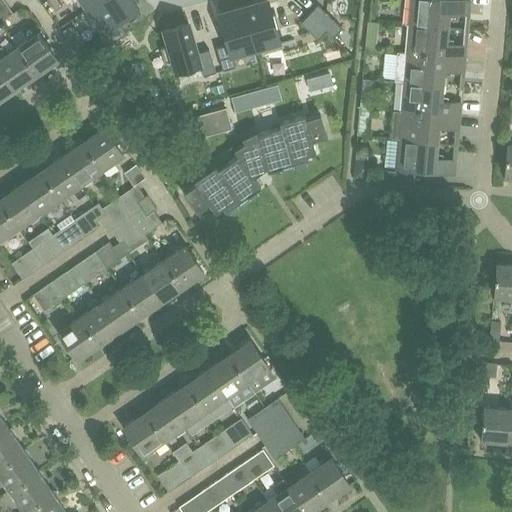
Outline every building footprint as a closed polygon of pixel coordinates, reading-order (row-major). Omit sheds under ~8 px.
[(57,0),(47,0),(48,0),(55,10),(61,6),(57,0)] [(80,0),(87,9),(99,0),(80,0)] [(133,0),(99,0),(87,9),(103,33),(99,36),(106,46),(126,33),(119,23),(139,9),(133,0)] [(266,0),(243,7),(256,53),(280,46),(266,0)] [(409,0),(407,25),(447,28),(448,12),(468,14),(469,1),(461,0),(409,0)] [(6,2),(0,6),(0,21),(13,13),(6,2)] [(317,5),(309,14),(326,31),(333,37),(342,28),(317,5)] [(227,44),(216,47),(222,70),(235,67),(233,60),(256,53),(243,7),(219,14),(227,44)] [(309,14),(300,23),(317,39),(326,31),(309,14)] [(168,46),(160,48),(164,63),(172,61),(175,71),(200,64),(203,76),(215,72),(209,49),(197,53),(188,23),(163,30),(168,46)] [(404,53),(464,58),(465,45),(445,44),(447,29),(407,25),(404,53)] [(38,31),(16,46),(36,75),(57,60),(38,31)] [(16,46),(0,56),(0,68),(14,89),(36,75),(16,46)] [(396,52),(393,81),(441,85),(443,70),(463,72),(464,58),(396,52)] [(0,68),(0,99),(14,89),(0,68)] [(321,75),(325,87),(333,84),(329,72),(321,75)] [(361,76),(359,109),(369,108),(371,77),(361,76)] [(399,110),(444,115),(459,116),(460,103),(440,101),(441,86),(402,82),(399,110)] [(212,86),(214,94),(223,91),(220,84),(212,86)] [(235,113),(282,100),(277,84),(230,97),(235,113)] [(179,121),(184,136),(230,123),(225,107),(179,121)] [(397,139),(423,141),(436,143),(438,127),(457,129),(459,116),(444,115),(399,110),(398,120),(397,139)] [(240,138),(243,142),(259,172),(265,168),(266,171),(307,159),(306,155),(314,153),(311,141),(325,137),(318,115),(304,120),(302,116),(278,124),(279,128),(256,135),(256,133),(240,138)] [(103,126),(81,141),(101,170),(122,155),(103,126)] [(436,143),(423,141),(397,139),(394,169),(453,174),(455,160),(435,158),(436,143)] [(81,141),(60,156),(80,184),(101,170),(81,141)] [(259,172),(243,142),(232,150),(236,155),(216,169),(214,166),(192,181),(195,184),(182,193),(196,212),(208,203),(215,213),(222,208),(224,211),(260,187),(252,177),(259,172)] [(502,177),(511,177),(511,143),(505,143),(502,177)] [(60,156),(40,170),(60,199),(80,184),(60,156)] [(40,170),(19,184),(38,213),(60,199),(40,170)] [(19,184),(0,197),(0,199),(18,227),(38,213),(19,184)] [(135,184),(115,198),(129,217),(142,208),(137,200),(143,196),(135,184)] [(146,194),(143,196),(137,200),(142,208),(146,214),(152,210),(155,208),(146,194)] [(115,198),(101,208),(105,213),(102,216),(111,229),(129,217),(115,198)] [(0,239),(18,227),(0,199),(0,239)] [(94,205),(73,219),(85,235),(99,226),(95,221),(102,216),(105,213),(101,208),(98,202),(94,205)] [(142,208),(129,217),(141,235),(144,233),(160,222),(152,210),(146,214),(142,208)] [(129,217),(111,229),(119,240),(123,239),(127,245),(141,235),(129,217)] [(73,219),(52,233),(64,250),(85,235),(73,219)] [(52,233),(32,247),(43,264),(64,250),(52,233)] [(108,241),(95,250),(106,266),(127,252),(130,250),(127,245),(123,239),(119,240),(112,246),(108,241)] [(183,245),(162,259),(182,287),(203,273),(183,245)] [(32,247),(10,262),(22,279),(43,264),(32,247)] [(95,250),(74,265),(84,281),(106,266),(95,250)] [(162,259),(141,273),(160,302),(182,287),(162,259)] [(491,297),(511,298),(511,264),(494,263),(491,297)] [(74,265),(53,279),(64,295),(84,281),(74,265)] [(141,273),(120,288),(140,316),(160,302),(141,273)] [(53,279),(32,293),(43,309),(64,295),(53,279)] [(120,288),(99,302),(118,331),(140,316),(120,288)] [(99,302),(79,316),(98,345),(118,331),(99,302)] [(98,345),(79,316),(57,331),(77,359),(98,345)] [(488,341),(499,342),(500,321),(490,320),(488,341)] [(248,339),(226,355),(245,383),(268,368),(248,339)] [(226,355),(205,369),(225,397),(245,383),(226,355)] [(473,373),(495,375),(496,363),(474,361),(473,373)] [(205,369),(184,383),(204,411),(225,397),(205,369)] [(184,383),(163,398),(182,426),(204,411),(184,383)] [(163,398),(142,412),(162,440),(182,426),(163,398)] [(275,398),(245,418),(252,429),(282,408),(275,398)] [(478,440),(504,442),(507,408),(482,406),(478,440)] [(282,408),(252,429),(259,439),(289,418),(282,408)] [(162,440),(142,412),(122,426),(141,455),(162,440)] [(0,434),(9,428),(0,415),(0,434)] [(239,418),(218,432),(229,448),(250,434),(239,418)] [(289,418),(259,439),(265,448),(296,428),(289,418)] [(0,434),(0,465),(23,450),(9,428),(0,434)] [(296,428),(265,448),(273,459),(303,438),(296,428)] [(218,432),(197,447),(208,463),(229,448),(218,432)] [(197,447),(176,461),(187,477),(208,463),(197,447)] [(260,448),(239,463),(251,480),(272,465),(260,448)] [(0,465),(0,479),(7,490),(37,470),(23,450),(0,465)] [(328,457),(306,472),(326,501),(348,486),(328,457)] [(176,461),(155,475),(166,491),(187,477),(176,461)] [(239,463),(218,478),(229,495),(251,480),(239,463)] [(7,490),(22,511),(51,492),(37,470),(7,490)] [(309,511),(326,501),(306,472),(286,487),(303,511),(309,511)] [(218,478),(197,492),(209,509),(229,495),(218,478)] [(276,493),(265,501),(272,511),(303,511),(286,487),(282,481),(272,488),(276,493)] [(65,511),(51,492),(22,511),(65,511)] [(197,492),(177,506),(181,511),(204,511),(209,509),(197,492)] [(272,511),(265,501),(248,511),(272,511)]
